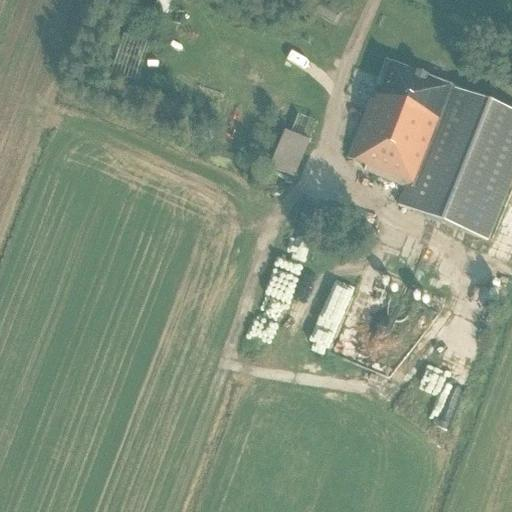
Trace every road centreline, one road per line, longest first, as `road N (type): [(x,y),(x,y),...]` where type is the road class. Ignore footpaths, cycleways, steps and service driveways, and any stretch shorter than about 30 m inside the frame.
road 1 (unclassified): [(372,0),(308,185),(273,218),(253,282)]
road 2 (track): [(169,511),(253,282)]
